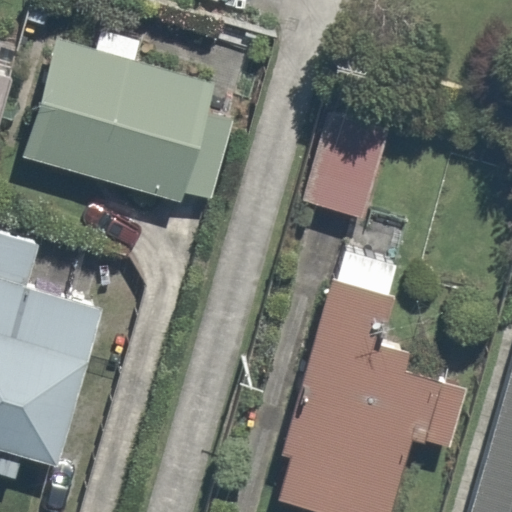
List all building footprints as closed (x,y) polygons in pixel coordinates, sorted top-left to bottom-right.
[(37,28),(5,146),(173,192),(177,178),(202,185),(221,116),(194,108),(203,74),(131,54),(138,30),(94,18),(87,42),(37,28)] [(0,89),(12,45),(0,41),(0,89)] [(381,109),(315,95),(293,193),(359,207),(381,109)] [(12,446),(46,455),(86,292),(17,275),(29,228),(0,221),(0,461),(8,463),(12,446)] [(435,438),(456,367),(438,362),(405,352),(365,340),(391,254),(330,236),(254,494),(315,511),(375,511),(400,427),(435,438)] [(511,511),(511,291),(449,511),(511,511)]
